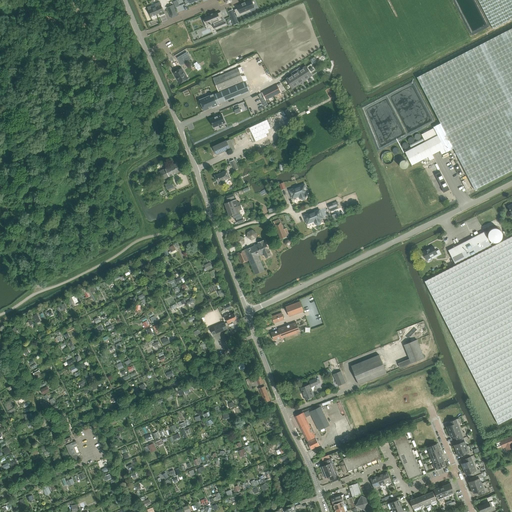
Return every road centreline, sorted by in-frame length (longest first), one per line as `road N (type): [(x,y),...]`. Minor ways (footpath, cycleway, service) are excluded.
road 1 (unclassified): [(247,310),(139,35)]
road 2 (unclassified): [(511,182),(247,310)]
